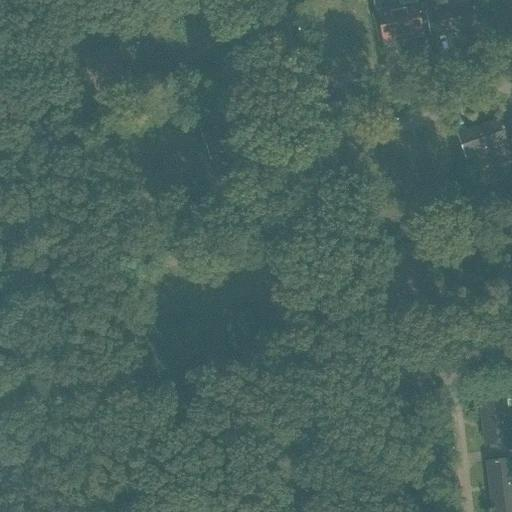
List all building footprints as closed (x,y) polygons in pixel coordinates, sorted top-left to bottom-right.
[(383,43),(422,36),(414,0),(398,0),(400,8),(377,12),(383,43)] [(423,0),(426,10),(431,37),(475,28),(474,23),(483,22),(479,4),(472,5),(471,2),(435,9),(433,0),(423,0)] [(60,56),(63,76),(64,80),(75,77),(73,70),(92,66),(90,56),(117,50),(113,26),(68,34),(71,54),(60,56)] [(231,125),(202,135),(210,159),(252,144),(241,111),(228,115),(231,125)] [(458,134),(466,158),(508,143),(507,142),(511,139),(511,128),(510,121),(501,124),(500,120),(458,134)] [(483,207),(483,209),(502,211),(503,210),(503,208),(504,199),(485,196),(483,207)] [(511,260),(498,262),(501,297),(511,296),(511,260)] [(490,445),(491,454),(508,452),(507,443),(510,443),(505,399),(481,401),(485,446),(490,445)] [(487,462),(491,506),(511,504),(511,468),(511,459),(509,459),(508,452),(491,454),(492,462),(487,462)]
